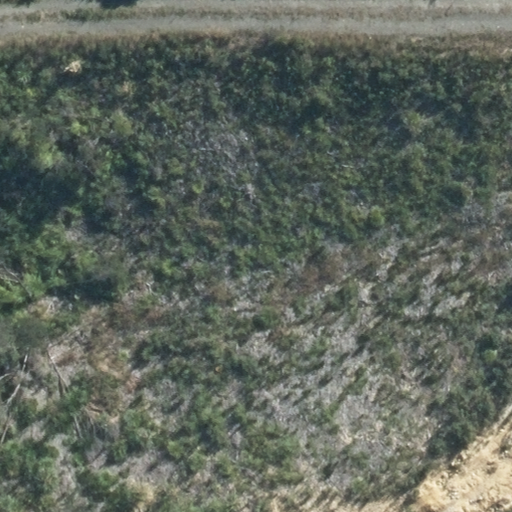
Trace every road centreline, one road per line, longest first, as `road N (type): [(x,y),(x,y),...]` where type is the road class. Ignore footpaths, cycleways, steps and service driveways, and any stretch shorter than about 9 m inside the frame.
road 1 (track): [(0,36),(511,12)]
road 2 (track): [(511,390),(408,490),(355,511)]
